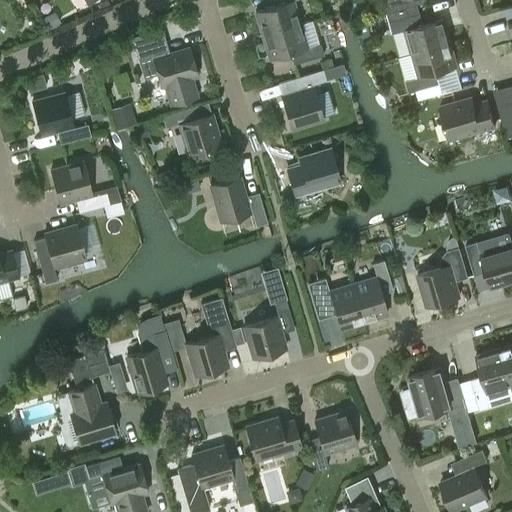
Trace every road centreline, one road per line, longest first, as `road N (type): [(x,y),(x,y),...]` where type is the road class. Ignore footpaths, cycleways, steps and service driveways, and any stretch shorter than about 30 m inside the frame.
road 1 (residential): [(171,409),(356,354)]
road 2 (residential): [(165,0),(0,74)]
road 3 (residential): [(422,511),(356,354)]
road 4 (residential): [(356,354),(511,308)]
road 5 (residential): [(259,137),(205,0)]
